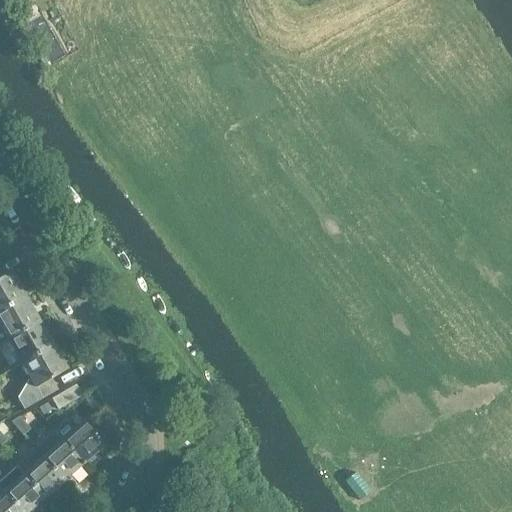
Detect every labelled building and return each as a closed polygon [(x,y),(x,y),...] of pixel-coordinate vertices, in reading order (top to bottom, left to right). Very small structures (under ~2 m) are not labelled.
[(0,310),(25,296),(10,271),(0,277),(0,310)] [(0,310),(0,342),(8,338),(39,320),(25,296),(0,310)] [(39,320),(8,338),(22,363),(53,345),(39,320)] [(30,377),(18,399),(24,409),(36,401),(58,388),(52,378),(67,369),(53,345),(22,363),(30,377)] [(76,385),(52,399),(58,410),(82,396),(76,385)] [(25,414),(14,420),(19,429),(30,422),(25,414)] [(14,420),(0,428),(5,436),(19,429),(14,420)] [(65,421),(53,431),(54,433),(61,440),(63,438),(83,461),(104,443),(84,420),(73,430),(65,421)] [(54,433),(37,448),(43,456),(64,479),(83,461),(63,438),(61,440),(54,433)] [(36,447),(16,465),(17,466),(44,496),(64,479),(43,456),(37,448),(36,447)] [(17,466),(0,481),(0,486),(4,491),(22,511),(26,511),(44,496),(23,474),(17,466)] [(22,511),(4,491),(0,486),(0,511),(22,511)]
